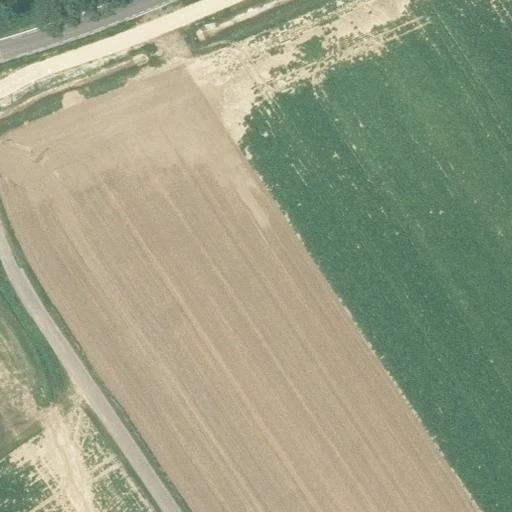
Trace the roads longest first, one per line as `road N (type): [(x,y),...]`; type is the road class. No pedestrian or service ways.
road 1 (unclassified): [(171,511),(25,297),(0,244)]
road 2 (tertiary): [(0,49),(140,0)]
